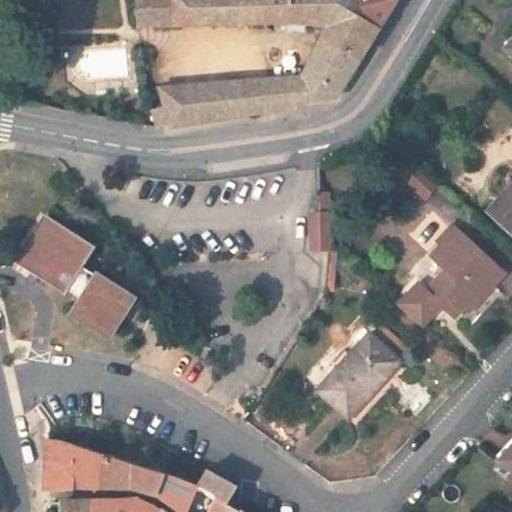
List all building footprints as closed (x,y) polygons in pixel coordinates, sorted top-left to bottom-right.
[(298,91),(300,106),(331,101),(333,99),(335,97),(379,30),(338,5),(338,0),(137,0),(139,26),(295,22),(330,26),(304,78),(298,91)] [(379,30),(398,0),(338,0),(338,5),(379,30)] [(298,91),(303,78),(161,89),(166,107),(172,127),(189,124),(261,112),(300,106),(298,91)] [(165,127),(172,127),(166,107),(153,110),(158,128),(165,127)] [(410,163),(400,174),(424,197),(434,185),(410,163)] [(511,187),(489,212),(511,233),(511,187)] [(311,214),(312,249),(330,249),(329,214),(311,214)] [(79,298),(68,315),(108,340),(136,296),(96,271),(94,274),(84,267),(96,247),(47,216),(26,249),(16,264),(31,273),(27,279),(35,283),(38,278),(66,295),(69,291),(79,298)] [(439,240),(443,245),(457,230),(452,226),(439,240)] [(400,307),(422,327),(442,305),(456,317),(465,306),(489,280),(494,285),(505,273),(457,230),(443,245),(433,257),(448,270),(428,292),(420,284),(400,307)] [(471,311),(494,285),(489,280),(465,306),(471,311)] [(319,391),(349,419),(401,362),(411,351),(383,325),(373,337),(370,335),(319,391)] [(101,488),(103,453),(63,441),(48,440),(45,492),(71,489),(83,488),(101,488)] [(511,452),(502,463),(511,471),(511,452)] [(164,472),(103,453),(101,488),(124,488),(142,492),(155,495),(164,472)] [(238,487),(207,470),(198,485),(197,487),(216,497),(209,511),(241,511),(244,509),(239,506),(238,509),(229,503),(238,487)] [(179,477),(164,472),(155,495),(156,495),(180,511),(209,511),(216,497),(197,487),(198,485),(179,477)] [(137,499),(94,501),(93,511),(159,511),(160,511),(137,499)] [(93,511),(94,501),(61,502),(60,511),(93,511)] [(51,511),(60,511),(61,502),(53,502),(51,503),(51,511)]
